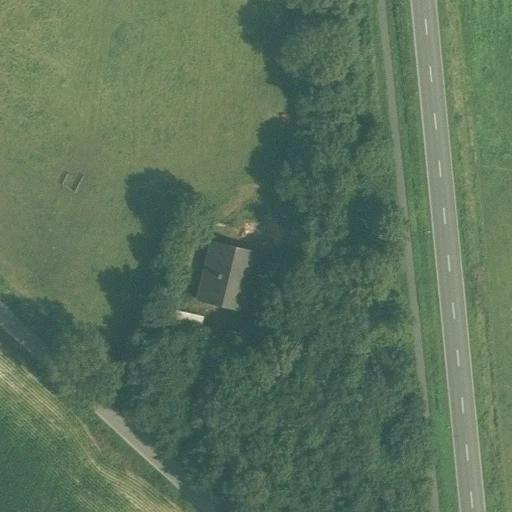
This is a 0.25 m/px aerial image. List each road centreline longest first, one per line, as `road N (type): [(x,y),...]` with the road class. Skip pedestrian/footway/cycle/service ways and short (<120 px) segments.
road 1 (tertiary): [(422,0),(472,511)]
road 2 (unclassified): [(0,314),(219,511)]
